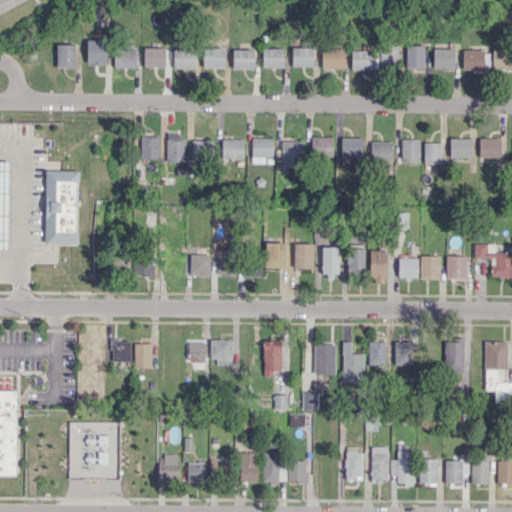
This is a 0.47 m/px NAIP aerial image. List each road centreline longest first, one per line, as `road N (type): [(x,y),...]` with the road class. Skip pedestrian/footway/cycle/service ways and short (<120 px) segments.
road 1 (residential): [(0,306),(511,312)]
road 2 (residential): [(0,101),(511,104)]
